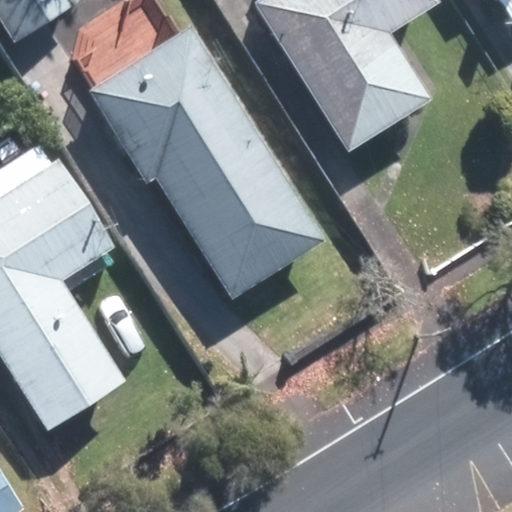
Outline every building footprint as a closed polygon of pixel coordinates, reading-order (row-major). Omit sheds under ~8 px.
[(68,0),(0,0),(0,16),(12,35),(68,0)] [(428,4),(425,0),(256,0),(248,5),(338,152),(420,101),(378,34),(428,4)] [(511,0),(490,0),(507,26),(511,22),(511,0)] [(93,90),(149,178),(159,172),(236,292),(327,235),(193,26),(93,90)] [(114,239),(62,155),(0,193),(0,343),(52,427),(128,380),(61,272),(114,239)] [(0,511),(5,511),(30,497),(0,450),(0,511)]
